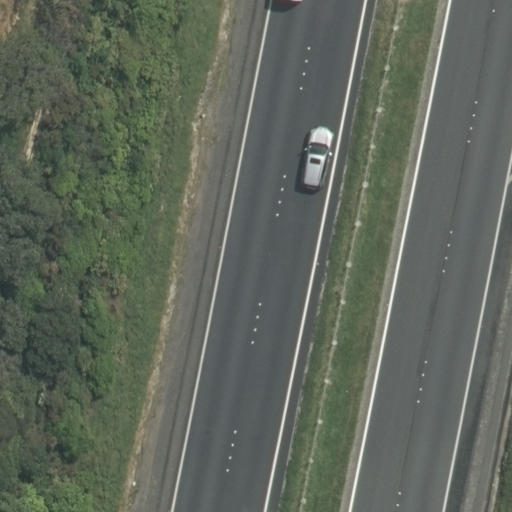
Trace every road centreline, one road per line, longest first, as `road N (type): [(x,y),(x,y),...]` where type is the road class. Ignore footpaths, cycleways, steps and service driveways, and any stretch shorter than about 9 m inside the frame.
road 1 (motorway): [(476,0),(375,511)]
road 2 (motorway): [(206,511),(306,0)]
